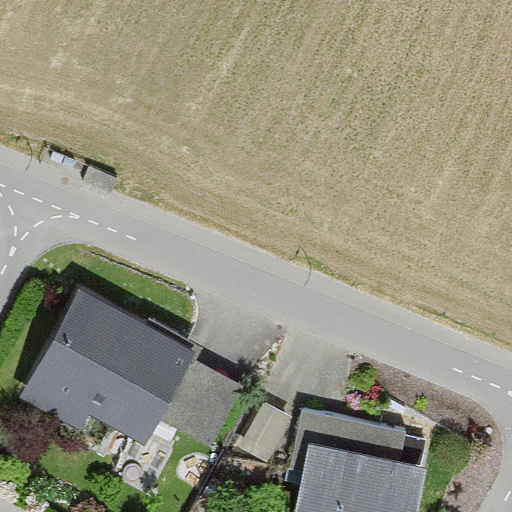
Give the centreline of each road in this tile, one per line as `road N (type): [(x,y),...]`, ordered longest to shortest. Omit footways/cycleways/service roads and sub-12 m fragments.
road 1 (residential): [(35,187),(511,383)]
road 2 (residential): [(511,386),(453,511)]
